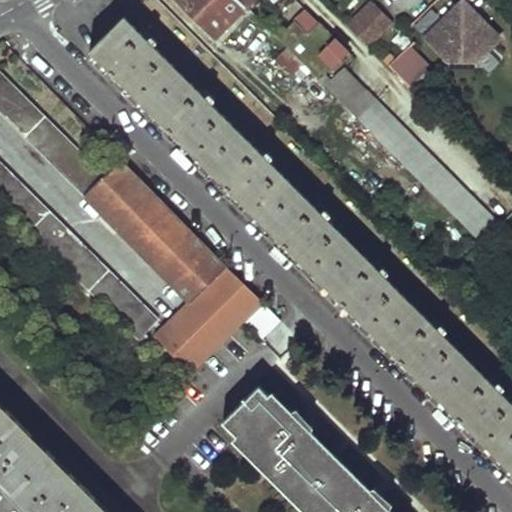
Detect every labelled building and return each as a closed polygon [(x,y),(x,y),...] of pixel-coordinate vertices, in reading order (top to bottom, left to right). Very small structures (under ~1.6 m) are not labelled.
[(177,0),(215,38),(244,5),(238,0),(177,0)] [(378,14),(364,0),(349,0),(335,14),(357,35),(378,14)] [(498,39),(462,0),(424,36),(445,59),(475,61),(498,39)] [(293,20),(276,36),(286,46),(302,63),(309,71),(317,78),(346,47),(308,9),(295,22),(293,20)] [(511,403),(125,14),(92,47),(105,61),(170,125),(234,190),(291,247),(346,302),(410,366),(466,423),(511,469),(511,403)] [(395,40),(403,48),(411,40),(402,32),(395,40)] [(302,63),(286,46),(275,58),(291,74),(302,63)] [(387,65),(407,85),(422,69),(402,50),(387,65)] [(0,66),(0,105),(190,300),(155,336),(191,370),(260,301),(120,160),(106,173),(0,66)] [(347,70),(329,89),(333,94),(355,116),(374,97),(347,70)] [(317,78),(309,71),(297,82),(321,106),(333,94),(329,89),(317,78)] [(374,97),(355,116),(480,240),(500,221),(374,97)] [(0,161),(0,201),(138,340),(158,319),(0,161)] [(224,419),(316,511),(384,511),(381,508),(386,503),(374,490),(369,494),(304,428),(309,424),(296,411),(291,415),(260,383),(224,419)] [(107,511),(0,405),(0,475),(36,511),(107,511)]
